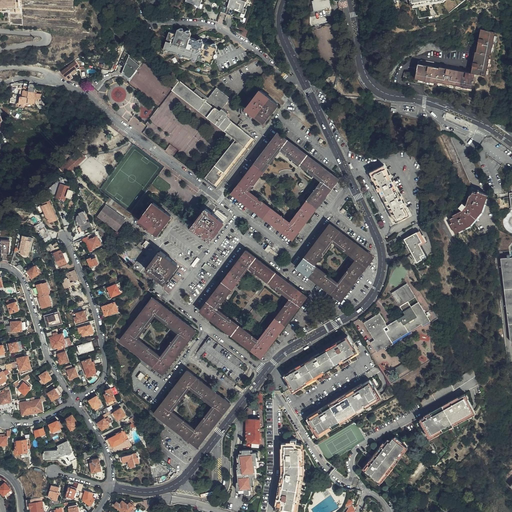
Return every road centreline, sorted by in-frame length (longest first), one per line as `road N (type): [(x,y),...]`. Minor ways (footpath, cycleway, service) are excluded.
road 1 (residential): [(352,0),(362,65),(375,87),(451,108),(511,142)]
road 2 (residential): [(56,80),(219,197)]
road 3 (residential): [(149,0),(141,8),(148,19),(215,26),(289,80),(302,80)]
road 4 (residential): [(74,400),(101,381),(105,362),(97,315),(65,237)]
road 5 (residential): [(219,197),(279,118),(339,157)]
road 6 (residential): [(371,495),(321,462),(266,371)]
road 7 (residential): [(161,490),(190,471),(266,371)]
road 8 (residential): [(74,400),(50,361),(24,286),(0,266)]
road 9 (residential): [(346,317),(375,289),(382,258),(352,184)]
